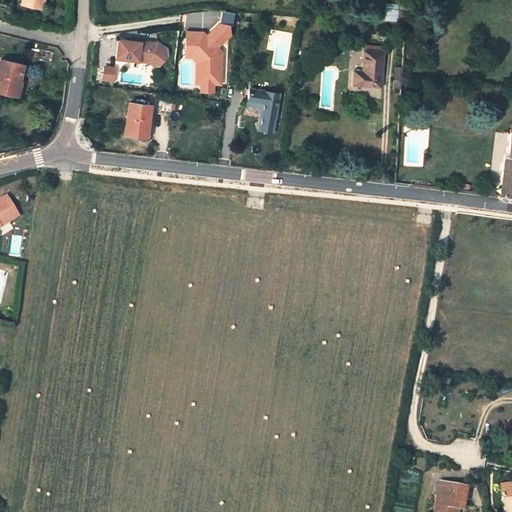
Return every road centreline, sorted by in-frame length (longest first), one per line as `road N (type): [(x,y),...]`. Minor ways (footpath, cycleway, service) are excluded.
road 1 (unclassified): [(511,205),(62,150)]
road 2 (unknown): [(454,197),(412,435),(473,450)]
road 3 (tertiary): [(62,150),(82,0)]
